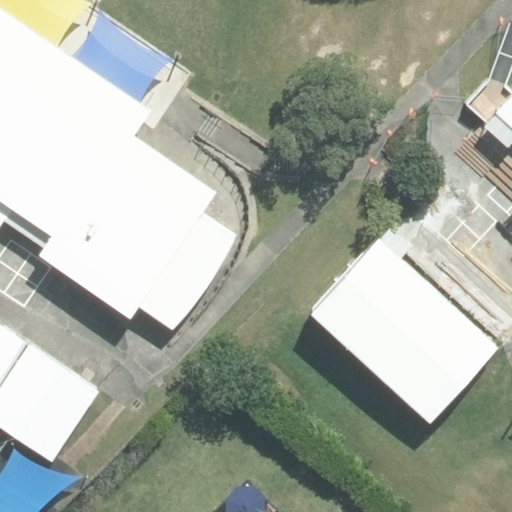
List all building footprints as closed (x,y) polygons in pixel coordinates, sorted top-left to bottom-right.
[(0,0),(0,181),(22,196),(12,211),(53,237),(49,242),(143,308),(231,179),(144,120),(160,96),(17,0),(0,0)] [(22,196),(0,181),(0,229),(12,211),(22,196)] [(508,336),(388,224),(321,295),(441,407),(508,336)] [(0,304),(0,385),(34,335),(38,330),(0,304)] [(105,383),(34,335),(0,385),(0,413),(58,453),(105,383)]
